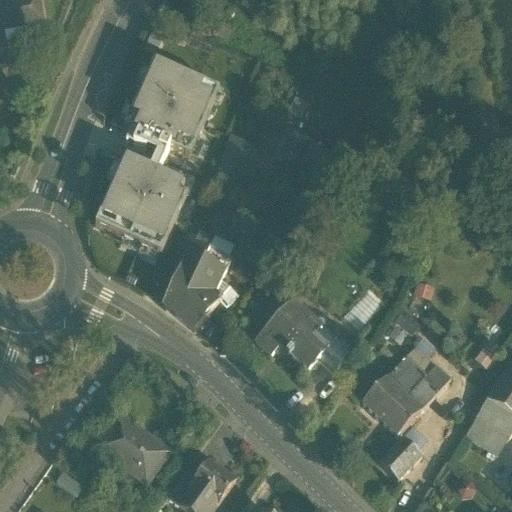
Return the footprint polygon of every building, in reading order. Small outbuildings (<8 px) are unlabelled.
[(0,26),(20,23),(22,31),(41,28),(37,1),(0,6),(0,26)] [(153,66),(123,132),(130,135),(125,146),(156,160),(149,174),(124,162),(94,228),(160,258),(189,192),(157,178),(169,153),(189,162),(189,161),(218,96),(153,66)] [(231,164),(242,170),(250,156),(239,150),(231,164)] [(191,249),(188,257),(205,265),(209,257),(206,256),(191,249)] [(194,335),(219,306),(226,312),(235,302),(236,299),(220,284),(231,263),(212,254),(207,266),(205,265),(188,257),(179,274),(163,308),(194,335)] [(251,332),(260,340),(281,319),(267,306),(255,319),(259,323),(251,332)] [(279,351),(307,377),(317,366),(328,354),(327,353),(314,341),(321,334),(291,307),(281,319),(260,340),(255,346),(271,360),(279,351)] [(323,332),(321,334),(314,341),(327,353),(334,347),(336,344),(323,332)] [(483,343),(473,362),(485,367),(494,349),(483,343)] [(317,366),(332,381),(350,362),(334,347),(327,353),(328,354),(317,366)] [(362,406),(397,440),(450,385),(435,370),(426,380),(406,361),(362,406)] [(511,364),(486,403),(511,419),(511,364)] [(508,441),(511,435),(511,419),(486,403),(475,420),(476,421),(508,441)] [(95,453),(145,489),(169,456),(118,420),(95,453)] [(508,441),(476,421),(465,438),(497,458),(508,441)] [(379,467),(397,485),(422,459),(403,442),(379,467)] [(216,511),(235,486),(208,466),(198,480),(177,509),(180,511),(216,511)] [(166,502),(177,509),(198,480),(187,472),(166,502)] [(56,485),(76,499),(82,490),(62,476),(56,485)]
